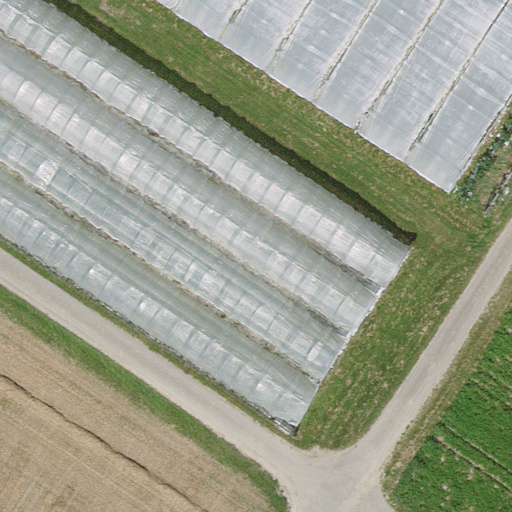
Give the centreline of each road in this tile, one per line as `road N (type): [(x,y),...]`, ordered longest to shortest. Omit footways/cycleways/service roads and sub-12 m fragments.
road 1 (track): [(364,511),(0,265)]
road 2 (track): [(339,511),(511,245)]
